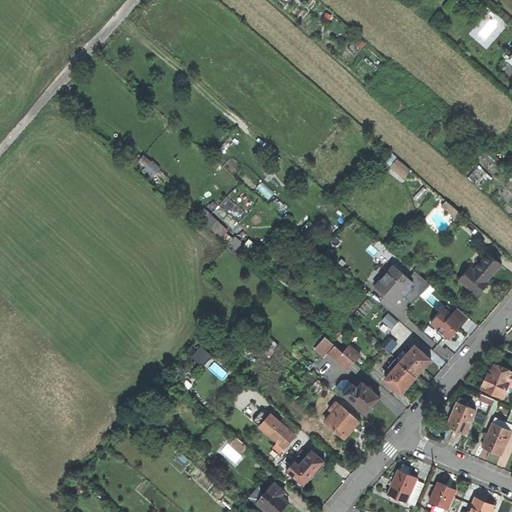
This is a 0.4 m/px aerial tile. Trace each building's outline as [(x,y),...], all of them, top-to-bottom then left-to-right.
[(145,155),(139,162),(155,173),(160,166),(145,155)] [(397,158),(391,166),(404,176),(410,167),(397,158)] [(448,210),(452,206),(446,201),(443,206),(448,210)] [(460,213),(452,206),(448,210),(456,217),(460,213)] [(220,237),(228,228),(207,208),(199,216),(220,237)] [(480,297),(489,285),(485,282),(488,278),(500,265),(488,254),(473,271),(470,268),(460,279),(480,297)] [(431,283),(415,270),(410,276),(394,263),(374,285),(396,304),(404,295),(413,303),(431,283)] [(470,316),(457,306),(453,312),(445,305),(430,323),(450,339),(470,316)] [(390,312),(378,327),(388,334),(392,329),(399,334),(406,326),(390,312)] [(268,354),(277,344),(260,330),(251,340),(268,354)] [(331,349),(329,352),(348,369),(354,362),(343,352),(326,337),(323,341),(331,349)] [(349,345),(343,352),(354,362),(360,355),(349,345)] [(403,352),(397,359),(417,376),(425,367),(431,360),(415,345),(407,354),(403,352)] [(384,362),(392,354),(387,350),(380,358),(384,362)] [(309,368),(313,364),(316,366),(321,361),(312,353),(307,359),(310,361),(307,366),(309,368)] [(385,379),(401,393),(408,385),(417,376),(397,359),(390,367),(393,370),(385,379)] [(510,385),(511,385),(511,361),(510,361),(507,368),(495,363),(492,370),(491,369),(487,377),(482,389),(504,398),(510,385)] [(312,387),(319,379),(309,370),(302,378),(312,387)] [(380,396),(359,379),(344,395),(366,414),(373,405),(375,407),(378,403),(381,400),(380,396)] [(322,396),(329,388),(320,380),(312,388),(322,396)] [(483,393),(480,399),(492,404),(495,398),(483,393)] [(325,422),(344,438),(352,430),(353,431),(356,428),(361,423),(337,401),(330,408),(334,412),(325,422)] [(466,434),(477,410),(458,401),(453,410),(447,425),(466,434)] [(502,455),(511,431),(511,430),(503,426),(505,422),(498,419),(496,424),(493,422),(488,434),(485,433),(484,436),(487,437),(483,447),(492,451),(502,455)] [(284,448),(295,435),(279,421),(276,424),(272,420),(263,429),(284,448)] [(249,448),(237,437),(231,444),(243,454),(249,448)] [(298,466),(310,477),(317,469),(324,461),(312,450),(298,466)] [(183,453),(176,460),(182,467),(189,460),(183,453)] [(388,494),(408,503),(418,478),(398,469),(393,481),(388,494)] [(250,496),(268,511),(280,511),(282,509),(289,502),(282,495),(285,491),(274,482),(269,488),(263,482),(250,496)] [(447,486),(438,482),(430,502),(448,510),(456,490),(447,486)] [(491,511),(494,507),(483,502),(474,498),(468,511),(491,511)]
